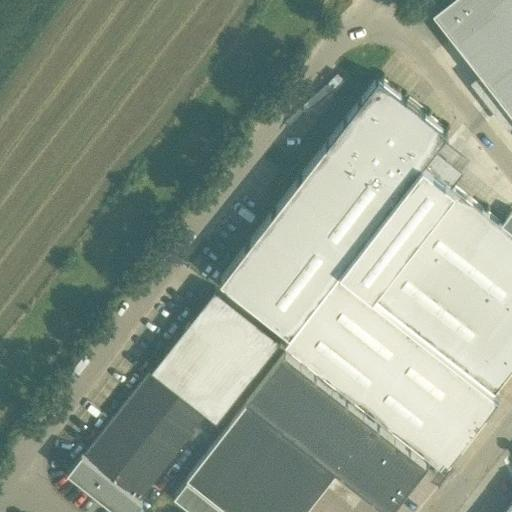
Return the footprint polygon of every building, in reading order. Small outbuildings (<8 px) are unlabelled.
[(511,0),(442,0),(435,6),(456,34),(454,35),(511,108),(511,0)] [(379,74),(221,276),(289,329),(284,335),(421,442),(440,457),(444,452),(449,455),(498,393),(494,389),(511,367),(511,366),(511,208),(504,219),(502,221),(453,182),(424,160),(448,129),(421,107),(421,106),(407,95),(406,96),(379,74)] [(218,417),(280,336),(215,284),(71,467),(128,511),(208,410),(218,417)] [(335,471),(388,511),(427,464),(284,351),(246,400),(268,418),(291,435),(313,453),(335,471)] [(246,400),(187,476),(211,495),(233,511),(302,511),(335,471),(313,453),(291,435),(268,418),(246,400)] [(174,492),(200,511),(233,511),(211,495),(187,476),(174,492)] [(511,511),(511,501),(503,511),(511,511)]
